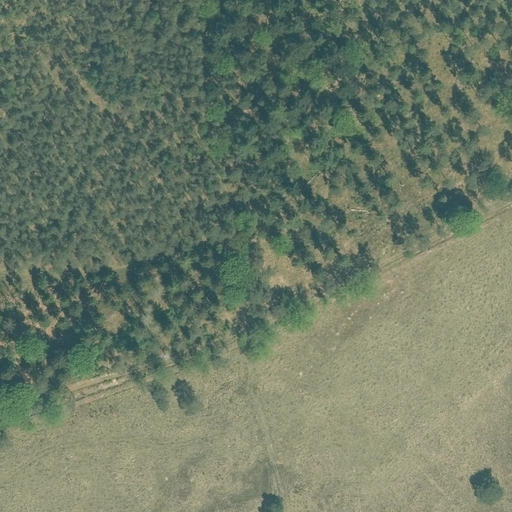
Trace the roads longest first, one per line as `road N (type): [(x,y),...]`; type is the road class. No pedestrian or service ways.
road 1 (track): [(0,401),(50,396),(251,323),(511,187)]
road 2 (track): [(251,323),(244,259),(211,142),(211,88),(228,0)]
road 3 (track): [(239,240),(141,259),(0,267)]
